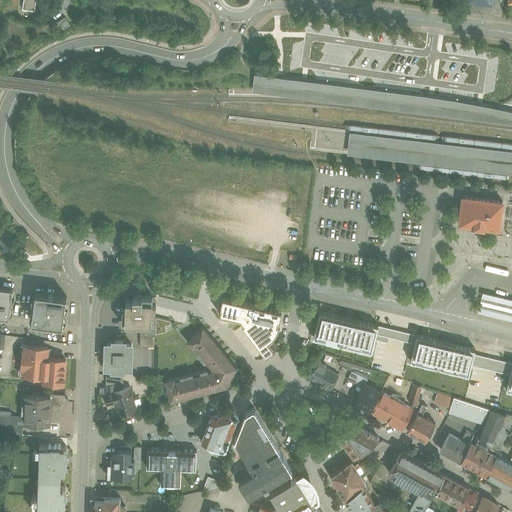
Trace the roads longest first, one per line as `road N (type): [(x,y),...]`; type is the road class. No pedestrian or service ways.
road 1 (secondary): [(220,49),(186,62),(111,49),(77,52),(48,65),(19,93),(2,144),(6,176),(36,224),(70,249)]
road 2 (residential): [(511,497),(294,382)]
road 3 (residential): [(511,334),(297,283)]
road 4 (residential): [(297,283),(193,258),(107,253)]
road 5 (residential): [(84,437),(262,390)]
road 6 (secondary): [(511,33),(330,6)]
road 7 (secondary): [(90,280),(84,437)]
road 8 (residential): [(279,398),(338,511)]
